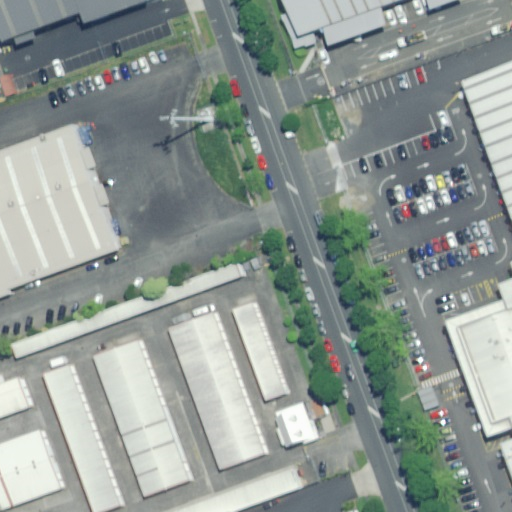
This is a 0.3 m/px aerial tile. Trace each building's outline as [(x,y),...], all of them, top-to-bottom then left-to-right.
[(150,2),(148,0),(0,0),(0,34),(4,45),(85,15),(88,25),(150,2)] [(281,0),(297,43),(417,0),(281,0)] [(511,66),(472,81),(511,190),(511,282),(508,284),(511,296),(511,300),(453,321),(496,438),(511,431),(511,442),(507,444),(511,457),(511,66)] [(0,293),(115,253),(69,127),(0,152),(0,293)] [(246,277),(241,263),(16,346),(21,359),(246,277)] [(249,306),(230,313),(263,404),(282,397),(249,306)] [(211,317),(167,332),(216,469),(260,453),(211,317)] [(135,345),(90,361),(139,497),(184,481),(135,345)] [(67,368),(39,379),(86,511),(110,511),(118,509),(67,368)] [(12,372),(0,376),(0,419),(26,410),(12,372)] [(320,439),(310,404),(278,413),(288,448),(320,439)] [(33,436),(0,447),(0,510),(53,491),(33,436)]
